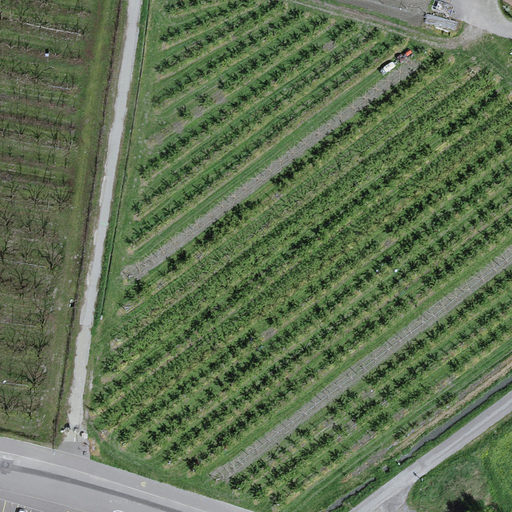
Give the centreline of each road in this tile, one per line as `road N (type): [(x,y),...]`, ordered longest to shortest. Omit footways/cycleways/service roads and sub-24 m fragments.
road 1 (unclassified): [(136,0),(66,473)]
road 2 (track): [(288,0),(438,46),(492,17)]
road 3 (residential): [(511,402),(362,511)]
road 4 (residential): [(180,511),(66,473)]
